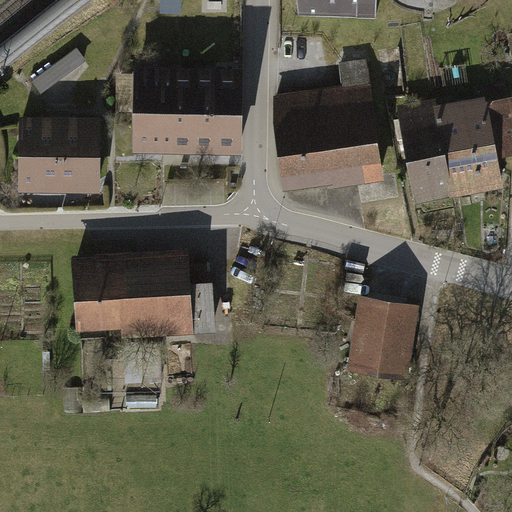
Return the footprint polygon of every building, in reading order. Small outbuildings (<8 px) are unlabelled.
[(297,0),(299,13),(376,15),(376,0),(297,0)] [(77,48),(32,81),(42,94),(87,61),(77,48)] [(271,92),(283,185),(332,179),(332,183),(383,176),(368,57),(338,60),(341,83),(271,92)] [(246,71),(136,68),(134,154),(244,157),(246,71)] [(511,150),(511,92),(486,97),(485,91),(437,100),(454,192),(503,183),(498,154),(511,150)] [(436,96),(396,103),(415,200),(454,192),(437,100),(436,96)] [(103,119),(21,118),(20,194),(102,194),(103,119)] [(97,258),(73,259),(78,334),(124,331),(125,339),(218,333),(215,284),(211,284),(210,263),(191,265),(190,250),(97,256),(97,258)] [(418,301),(359,291),(346,367),(406,377),(418,301)]
